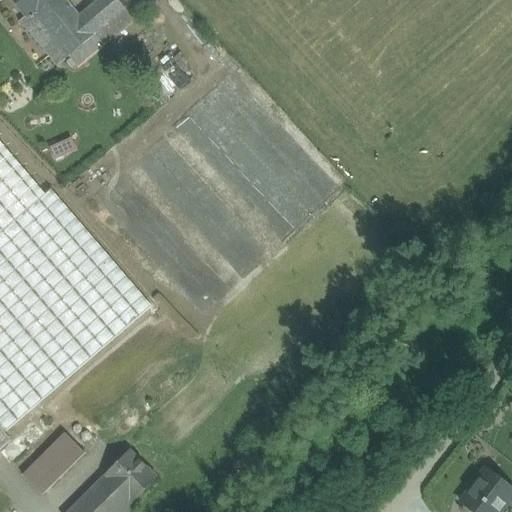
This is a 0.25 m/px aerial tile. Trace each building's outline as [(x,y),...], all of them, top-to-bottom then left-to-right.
[(10,0),(25,17),(26,19),(49,0),(10,0)] [(65,0),(49,0),(26,19),(25,17),(20,21),(38,43),(47,34),(66,58),(68,57),(77,68),(111,39),(102,28),(124,9),(116,0),(97,0),(79,16),(65,0)] [(116,0),(124,9),(135,0),(116,0)] [(124,9),(102,28),(111,39),(133,20),(124,9)] [(66,58),(47,34),(38,43),(57,66),(66,58)] [(52,158),(75,150),(70,136),(47,145),(52,158)] [(0,233),(46,194),(0,140),(0,233)] [(46,194),(0,233),(0,428),(4,434),(151,308),(50,190),(46,194)] [(35,424),(0,453),(9,465),(44,435),(35,424)] [(0,428),(0,451),(11,441),(4,434),(0,428)] [(65,434),(23,477),(42,496),(85,454),(65,434)] [(129,451),(104,476),(131,503),(132,504),(157,479),(129,451)] [(499,511),(511,496),(511,490),(486,471),(461,504),(471,511),(499,511)] [(105,476),(68,511),(129,511),(132,509),(128,506),(131,503),(105,476)]
